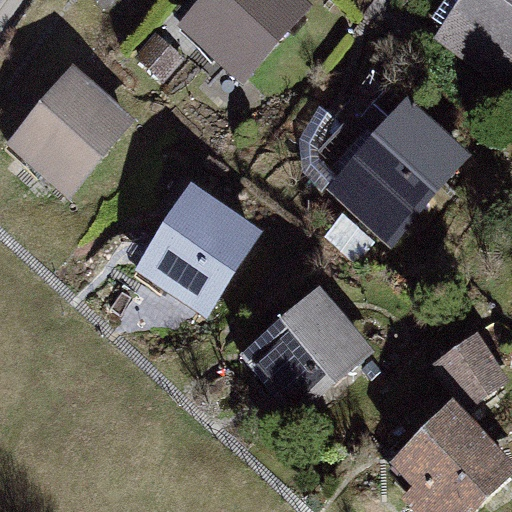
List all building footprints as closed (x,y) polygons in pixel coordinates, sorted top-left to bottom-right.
[(301,0),(227,0),(188,41),(245,96),(321,18),(301,0)] [(511,0),(470,0),(429,50),(495,103),(511,81),(511,0)] [(78,85),(9,160),(65,212),(135,138),(78,85)] [(410,115),(325,204),(385,261),(470,172),(410,115)] [(196,197),(135,286),(203,332),(264,244),(196,197)] [(326,311),(236,371),(279,435),(369,375),(326,311)] [(511,387),(480,337),(431,365),(461,419),(511,389),(511,387)] [(511,476),(459,420),(396,479),(412,496),(397,509),(399,511),(488,511),(511,490),(511,476)]
